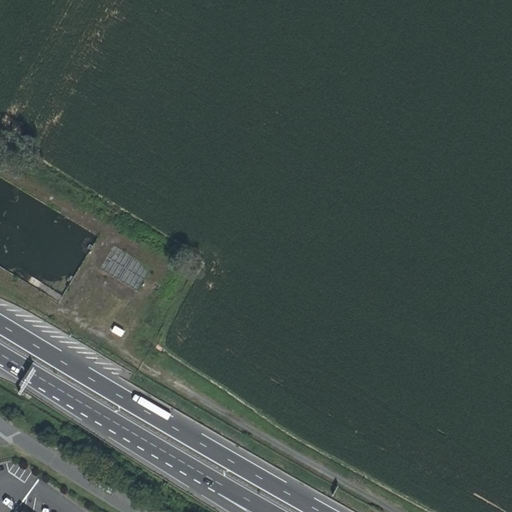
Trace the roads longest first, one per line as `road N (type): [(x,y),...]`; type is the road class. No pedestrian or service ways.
road 1 (track): [(67,315),(399,511)]
road 2 (motorway): [(321,511),(0,323)]
road 3 (motorway): [(0,353),(222,485)]
road 4 (residential): [(133,511),(0,426)]
